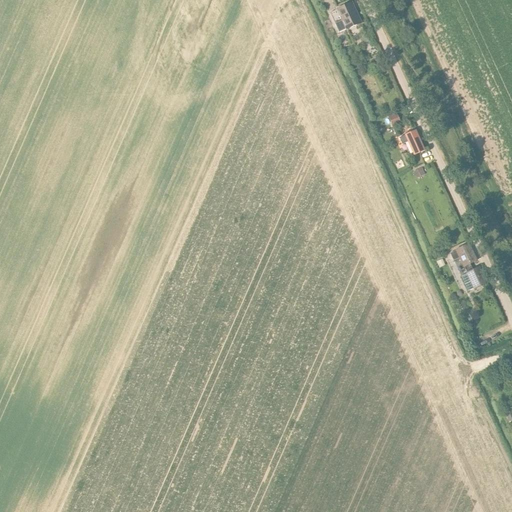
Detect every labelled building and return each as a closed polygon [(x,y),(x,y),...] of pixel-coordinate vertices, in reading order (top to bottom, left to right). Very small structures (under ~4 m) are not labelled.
[(350,4),(329,13),(338,33),(360,23),(356,14),(355,14),(350,4)] [(375,59),(374,60),(376,64),(376,65),(377,69),(383,66),(381,62),(380,63),(378,58),(377,58),(375,59)] [(395,115),(388,118),(392,128),(400,124),(395,115)] [(414,155),(420,152),(424,150),(415,132),(412,133),(411,131),(406,133),(406,135),(405,136),(414,155)] [(421,168),(413,172),(416,178),(425,174),(421,168)] [(468,244),(450,253),(453,260),(458,258),(463,267),(476,260),(468,244)] [(442,259),(436,262),(439,268),(445,266),(442,259)] [(467,291),(485,283),(479,268),(460,276),(467,291)]
